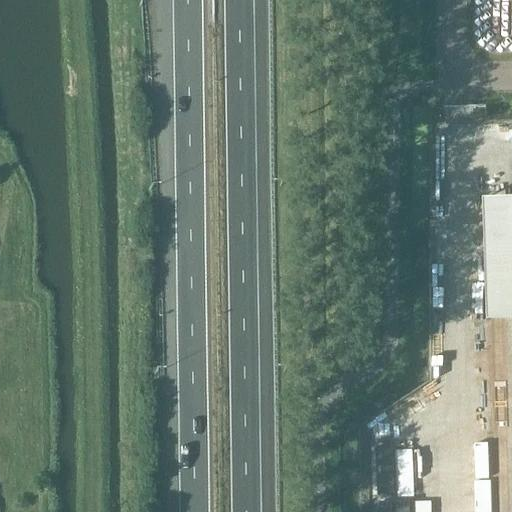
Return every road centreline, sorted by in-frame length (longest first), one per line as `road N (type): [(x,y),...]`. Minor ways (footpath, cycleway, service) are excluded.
road 1 (motorway): [(247,511),(240,0)]
road 2 (motorway): [(187,0),(194,511)]
road 3 (unclassified): [(450,0),(450,73),(511,72)]
